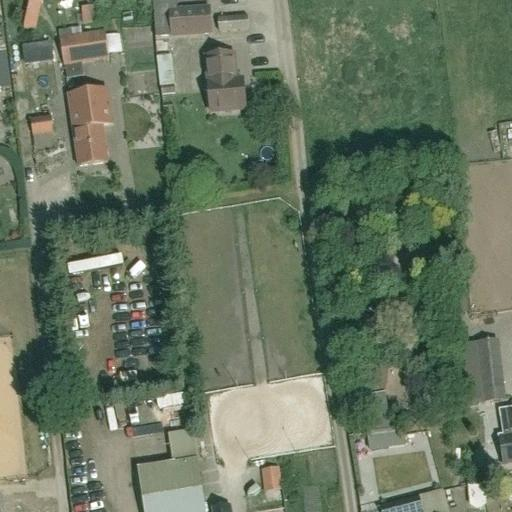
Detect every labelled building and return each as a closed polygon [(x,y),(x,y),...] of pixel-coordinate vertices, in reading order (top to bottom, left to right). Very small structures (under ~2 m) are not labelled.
[(219,34),(248,32),(246,8),(217,10),(219,34)] [(197,46),(196,35),(210,34),(209,10),(169,13),(170,37),(171,48),(197,46)] [(104,32),(60,39),(64,67),(109,60),(104,32)] [(161,85),(176,84),(174,55),(159,56),(161,85)] [(206,58),(208,85),(211,113),(245,110),(243,82),(236,83),(234,55),(206,58)] [(78,169),(108,164),(103,130),(113,128),(108,93),(69,99),(78,169)] [(33,138),(54,135),(51,118),(31,121),(33,138)] [(147,334),(152,359),(174,354),(169,330),(147,334)] [(462,408),(481,405),(505,402),(497,341),(454,347),(462,408)] [(204,511),(197,463),(192,432),(188,432),(186,420),(171,423),(168,407),(158,408),(163,435),(168,435),(173,467),(138,472),(143,511),(204,511)] [(499,439),(503,465),(511,463),(511,426),(504,428),(506,438),(499,439)] [(402,429),(391,431),(386,431),(389,449),(404,447),(402,429)] [(39,511),(35,489),(0,495),(0,502),(1,511),(39,511)] [(488,511),(485,497),(477,492),(469,499),(471,507),(479,511),(488,511)] [(39,498),(40,511),(55,511),(54,497),(39,498)] [(422,511),(419,498),(380,509),(381,511),(422,511)]
